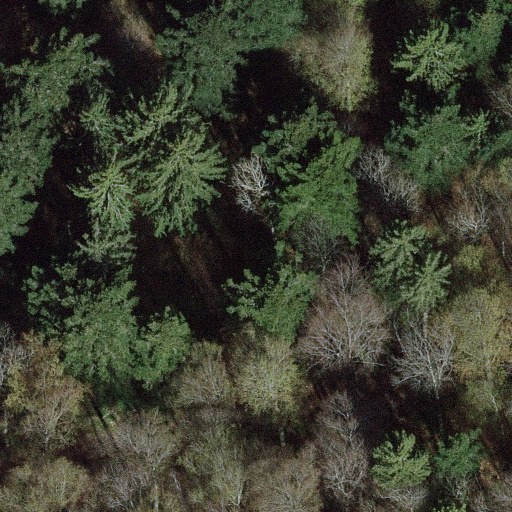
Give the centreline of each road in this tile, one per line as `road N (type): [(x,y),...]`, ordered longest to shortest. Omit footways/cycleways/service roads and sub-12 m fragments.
road 1 (track): [(0,471),(214,412),(511,363)]
road 2 (track): [(62,511),(214,412)]
